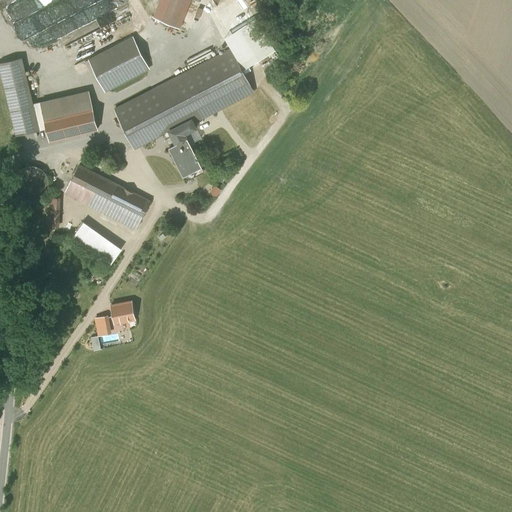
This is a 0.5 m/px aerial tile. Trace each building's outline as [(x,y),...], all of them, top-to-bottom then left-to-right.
[(54,24),(90,7),(96,19),(116,9),(111,0),(56,0),(45,6),(54,24)] [(170,0),(160,0),(154,18),(162,21),(170,0)] [(184,4),(174,0),(170,0),(162,21),(175,27),(184,4)] [(258,60),(279,48),(260,15),(239,27),(258,60)] [(100,22),(102,26),(112,21),(109,17),(100,22)] [(133,37),(89,60),(105,91),(149,68),(133,37)] [(232,48),(115,109),(135,147),(163,133),(192,118),(193,117),(190,111),(207,102),(248,81),(232,48)] [(38,130),(20,58),(0,62),(0,69),(16,135),(38,130)] [(89,91),(41,102),(49,140),(98,129),(89,91)] [(207,102),(190,111),(193,117),(194,118),(211,109),(207,102)] [(192,118),(163,133),(170,146),(187,137),(185,133),(195,128),(196,127),(192,118)] [(170,146),(169,146),(184,174),(201,165),(190,144),(201,138),(195,128),(185,133),(187,137),(170,146)] [(150,200),(79,164),(71,182),(142,217),(150,200)] [(48,189),(49,182),(48,175),(44,170),(38,166),(31,165),(25,166),(19,170),(15,176),(14,183),(15,189),(19,195),(25,199),(32,200),(39,198),(44,194),(48,189)] [(142,217),(71,182),(65,193),(137,229),(142,217)] [(60,197),(49,196),(47,226),(59,227),(60,197)] [(114,262),(125,246),(87,219),(75,235),(114,262)] [(132,301),(111,305),(114,322),(121,320),(121,322),(129,321),(129,319),(135,317),(132,301)] [(110,313),(96,316),(100,335),(115,331),(110,313)]
